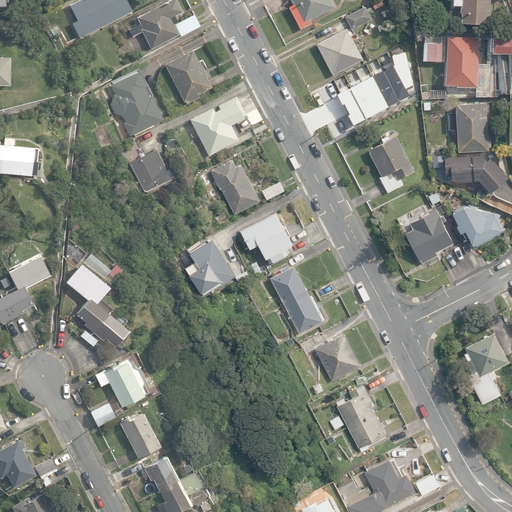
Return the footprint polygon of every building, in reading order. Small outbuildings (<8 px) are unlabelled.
[(72,23),(80,37),(133,9),(127,0),(78,0),(70,5),(78,20),(72,23)] [(142,31),(151,48),(179,34),(174,24),(178,21),(175,15),(182,11),(176,0),(169,0),(137,17),(140,24),(129,29),(133,36),(142,31)] [(290,6),(301,28),(313,22),(311,19),(335,7),(331,0),(292,0),(294,4),(290,6)] [(376,0),(373,2),(376,8),(384,5),(381,0),(376,0)] [(462,22),(490,23),(490,0),(461,0),(461,13),(462,13),(462,22)] [(352,29),(372,19),(366,6),(346,17),(347,19),(343,20),(333,25),(338,33),(317,43),(333,74),(363,59),(353,39),(358,37),(355,33),(351,35),(348,29),(351,27),(352,29)] [(175,24),(181,35),(200,25),(194,14),(175,24)] [(458,86),(478,87),(480,50),(478,50),(478,37),(448,36),(446,84),(458,85),(458,86)] [(493,52),(511,52),(511,37),(493,36),(493,52)] [(403,45),(407,52),(414,48),(410,41),(403,45)] [(427,60),(441,61),(442,43),(428,42),(427,60)] [(185,100),(187,104),(200,97),(198,94),(212,87),(192,49),(165,63),(184,101),(185,100)] [(0,83),(10,84),(10,56),(0,56),(0,83)] [(353,92),(368,120),(397,105),(385,83),(394,78),(389,69),(363,82),(365,86),(353,92)] [(123,125),(129,136),(163,118),(151,94),(149,96),(144,87),(145,82),(140,73),(136,73),(110,86),(114,94),(113,94),(109,104),(113,112),(122,115),(127,123),(123,125)] [(214,107),(190,119),(208,155),(240,139),(232,124),(244,118),(235,100),(216,110),(214,107)] [(456,104),(459,152),(489,150),(486,102),(456,104)] [(169,109),(172,116),(179,113),(176,106),(169,109)] [(380,177),(388,192),(404,184),(401,178),(415,170),(396,134),(390,137),(389,135),(382,138),(383,141),(369,149),(371,151),(370,152),(382,176),(380,177)] [(416,146),(419,152),(427,148),(423,142),(416,146)] [(0,171),(37,174),(38,160),(33,160),(34,147),(0,143),(0,171)] [(129,162),(145,192),(171,178),(156,148),(129,162)] [(475,154),(446,158),(447,175),(457,181),(479,179),(491,194),(510,176),(492,156),(488,158),(484,152),(475,154)] [(222,187),(235,213),(260,200),(241,163),(236,165),(233,158),(212,169),(213,170),(212,171),(221,188),(222,187)] [(20,177),(7,185),(23,212),(36,204),(20,177)] [(263,190),(267,199),(285,190),(280,181),(263,190)] [(417,197),(424,193),(421,188),(414,191),(417,197)] [(433,204),(441,200),(437,192),(429,195),(433,204)] [(466,230),(473,246),(503,230),(493,211),(487,215),(484,209),(467,205),(452,211),(459,224),(457,225),(461,233),(466,230)] [(421,259),(423,262),(437,255),(436,252),(454,242),(443,222),(446,220),(443,215),(440,216),(437,209),(410,222),(414,228),(405,233),(419,260),(421,259)] [(216,217),(222,227),(230,222),(225,212),(216,217)] [(252,264),(257,274),(271,266),(267,258),(292,245),(287,236),(290,234),(287,227),(284,228),(276,212),(242,230),(251,247),(259,243),(266,256),(252,264)] [(24,226),(19,217),(9,222),(15,232),(24,226)] [(237,273),(213,238),(190,253),(187,249),(175,256),(184,270),(187,268),(204,294),(237,273)] [(0,320),(1,320),(2,323),(24,312),(23,309),(34,303),(25,287),(51,273),(41,254),(9,271),(17,287),(0,296),(0,320)] [(105,337),(116,345),(129,329),(97,302),(110,286),(81,262),(66,281),(88,298),(76,313),(87,321),(85,324),(103,339),(105,337)] [(116,278),(122,269),(116,264),(109,273),(116,278)] [(271,277),(300,333),(324,320),(323,319),(324,318),(313,295),(311,296),(295,264),(283,271),(282,268),(275,272),(276,274),(271,277)] [(0,279),(4,287),(11,284),(7,276),(0,279)] [(315,288),(321,299),(337,291),(331,280),(315,288)] [(80,334),(93,345),(98,339),(85,329),(80,334)] [(469,374),(482,402),(501,393),(490,370),(509,360),(495,332),(466,347),(469,354),(466,356),(468,360),(467,360),(473,373),(469,374)] [(316,348),(332,380),(361,365),(345,333),(316,348)] [(286,340),(290,347),(296,343),(293,336),(286,340)] [(109,381),(121,406),(145,394),(128,360),(121,364),(120,361),(95,373),(101,385),(109,381)] [(359,445),(361,449),(369,445),(367,441),(385,432),(369,400),(372,399),(363,381),(349,389),(352,395),(344,399),(343,396),(336,399),(337,403),(347,425),(358,446),(359,445)] [(313,385),(317,393),(323,390),(320,382),(313,385)] [(176,400),(164,405),(174,425),(186,419),(176,400)] [(93,413),(98,424),(115,415),(109,405),(93,413)] [(119,420),(137,456),(160,444),(142,410),(136,414),(135,412),(119,420)] [(221,423),(201,430),(208,451),(228,444),(221,423)] [(323,432),(330,444),(336,441),(329,428),(323,432)] [(159,442),(162,447),(177,439),(171,429),(159,436),(161,440),(159,442)] [(7,473),(14,485),(36,474),(22,447),(25,445),(21,438),(18,440),(18,439),(0,448),(0,475),(1,477),(7,473)] [(172,511),(191,502),(187,494),(202,486),(194,470),(178,478),(166,454),(163,455),(144,465),(151,479),(153,478),(165,500),(157,504),(161,511),(172,511)] [(35,464),(40,475),(56,467),(52,457),(35,464)] [(380,511),(383,511),(383,509),(417,492),(407,472),(402,474),(394,457),(367,470),(365,471),(375,492),(348,505),(351,511),(380,511)] [(183,466),(187,473),(193,470),(189,463),(183,466)] [(433,472),(414,483),(421,495),(439,484),(433,472)] [(336,511),(326,492),(300,507),(302,511),(336,511)] [(50,506),(43,493),(30,499),(29,497),(12,505),(15,511),(58,511),(54,504),(50,506)] [(201,504),(204,510),(210,508),(207,501),(201,504)]
